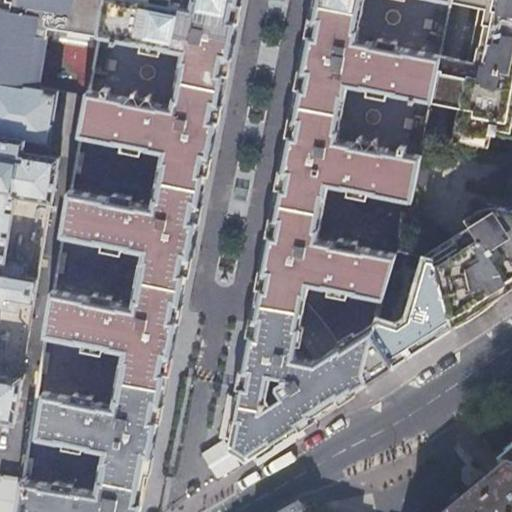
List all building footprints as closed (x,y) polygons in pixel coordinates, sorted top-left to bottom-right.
[(193,0),(192,6),(172,2),(172,0),(106,0),(103,21),(100,35),(144,44),(143,48),(162,53),(163,47),(183,52),(172,105),(152,102),(153,97),(134,93),(133,98),(90,89),(81,135),(124,144),(123,149),(142,153),(143,147),(163,152),(153,205),(132,201),(133,196),(114,192),(113,197),(71,189),(63,234),(104,243),(103,248),(122,252),(123,247),(143,251),(132,305),(112,301),(113,296),(95,292),(93,298),(53,290),(46,335),(84,343),(83,348),(102,352),(103,346),(124,351),(113,405),(93,401),(94,395),(75,392),(74,397),(44,391),(37,437),(65,443),(64,446),(83,450),(84,446),(104,450),(96,493),(73,489),(74,485),(54,481),(54,485),(24,479),(18,511),(138,511),(145,480),(162,391),(165,378),(166,371),(183,286),(200,200),(220,99),(231,42),(239,0),(193,0)] [(249,457),(275,440),(327,407),(367,381),(364,370),(376,321),(315,360),(295,355),(309,284),(329,288),(327,292),(347,297),(348,291),(383,298),(395,253),(357,245),(358,240),(339,237),(337,242),(318,238),(328,184),(348,188),(347,193),(367,197),(368,191),(410,200),(412,190),(416,167),(419,154),(377,146),(378,141),(359,137),(358,143),(338,139),(348,84),(369,88),(368,93),(387,97),(388,92),(430,101),(439,55),(397,46),(398,42),(379,38),(377,43),(358,39),(364,0),(443,0),(450,1),(450,0),(316,0),(315,9),(294,111),(275,207),(252,323),(240,385),(228,444),(249,457)] [(511,0),(450,0),(450,1),(477,7),(466,61),(439,55),(430,101),(457,106),(452,131),(487,138),(488,133),(495,134),(497,125),(511,127),(511,0)] [(0,420),(16,423),(23,379),(21,379),(51,202),(53,202),(60,157),(24,150),(26,141),(50,145),(59,91),(0,80),(0,420)] [(416,167),(412,190),(424,192),(428,170),(416,167)] [(484,217),(486,204),(468,201),(462,231),(484,217)] [(423,257),(432,259),(436,274),(451,326),(465,317),(488,302),(511,287),(511,208),(486,204),(484,217),(462,231),(423,256),(423,257)] [(409,320),(398,327),(376,321),(364,370),(367,381),(417,349),(439,334),(451,326),(436,274),(424,280),(420,279),(409,320)] [(511,454),(498,466),(508,468),(511,469),(511,454)] [(511,511),(511,469),(508,468),(454,511),(511,511)] [(0,511),(18,511),(24,479),(1,475),(0,480),(0,511)]
